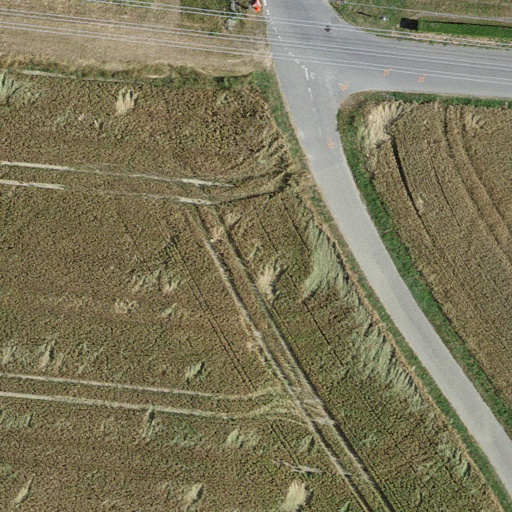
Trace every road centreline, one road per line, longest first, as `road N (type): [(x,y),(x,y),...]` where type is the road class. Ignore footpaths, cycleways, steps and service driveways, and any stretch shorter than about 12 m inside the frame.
road 1 (unclassified): [(511,460),(426,341),(329,150),(310,31)]
road 2 (unclassified): [(511,78),(388,67),(349,56),(310,31)]
